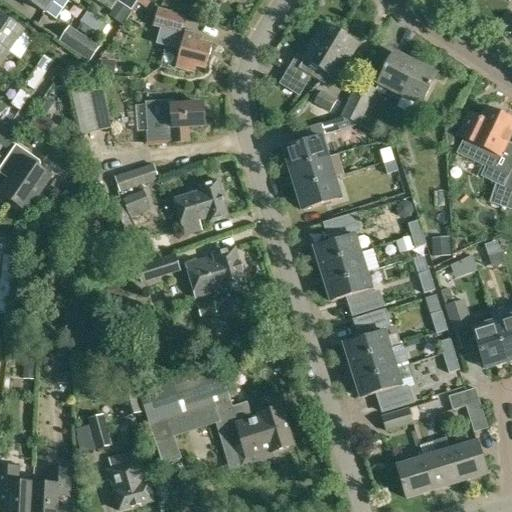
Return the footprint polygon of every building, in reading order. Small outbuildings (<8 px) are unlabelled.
[(69,0),(26,0),(46,14),(56,20),(69,0)] [(96,0),(96,1),(111,11),(117,1),(114,0),(96,0)] [(116,0),(131,10),(137,0),(116,0)] [(151,2),(146,0),(140,0),(139,3),(147,8),(151,2)] [(108,17),(119,24),(129,10),(117,2),(108,17)] [(201,37),(185,32),(181,31),(185,18),(165,13),(157,10),(153,26),(160,28),(157,43),(166,45),(181,49),(176,68),(193,72),(195,66),(206,69),(212,46),(200,42),(201,37)] [(82,21),(97,31),(103,21),(89,12),(82,21)] [(0,45),(9,52),(24,32),(0,15),(0,45)] [(106,37),(112,28),(105,23),(99,32),(106,37)] [(279,85),(300,97),(311,77),(315,79),(331,52),(327,50),(338,32),(324,24),(304,57),(298,54),(279,85)] [(59,42),(89,62),(100,47),(69,27),(59,42)] [(331,52),(315,79),(330,88),(335,79),(337,80),(358,44),(338,32),(327,50),(331,52)] [(0,66),(9,52),(0,45),(0,66)] [(378,84),(421,106),(437,75),(393,53),(378,84)] [(35,70),(44,76),(54,62),(44,56),(35,70)] [(116,61),(102,60),(101,70),(115,72),(116,61)] [(25,84),(34,90),(44,76),(35,70),(25,84)] [(359,81),(348,103),(342,116),(360,125),(368,108),(364,106),(373,88),(359,81)] [(72,91),(82,136),(111,129),(101,84),(72,91)] [(11,104),(20,111),(30,97),(21,90),(11,104)] [(342,116),(348,103),(339,98),(337,100),(322,90),(308,113),(324,123),(330,113),(338,118),(342,116)] [(47,116),(54,105),(46,99),(39,111),(47,116)] [(145,132),(146,145),(189,142),(188,127),(204,126),(202,104),(172,106),(171,102),(147,104),(149,132),(145,132)] [(490,203),(507,208),(511,191),(511,189),(504,187),(511,170),(511,144),(507,142),(511,131),(511,120),(485,108),(480,119),(469,113),(458,136),(464,139),(457,154),(485,168),(481,177),(496,184),(490,203)] [(29,125),(45,136),(54,123),(38,113),(29,125)] [(321,124),(325,136),(336,132),(332,121),(321,124)] [(110,134),(99,137),(108,165),(119,162),(110,134)] [(284,147),(291,169),(327,158),(320,136),(284,147)] [(22,208),(26,211),(50,176),(39,168),(41,165),(40,161),(16,144),(1,167),(9,173),(10,177),(0,191),(0,193),(10,200),(11,203),(18,209),(22,208)] [(384,163),(394,159),(391,148),(380,151),(384,163)] [(291,169),(297,191),(334,179),(327,158),(291,169)] [(398,171),(394,159),(384,163),(387,174),(398,171)] [(451,161),(435,161),(435,187),(451,187),(451,161)] [(154,164),(115,177),(120,193),(159,180),(154,164)] [(88,185),(74,177),(67,188),(81,197),(88,185)] [(297,191),(304,211),(340,200),(334,179),(297,191)] [(174,198),(185,236),(203,231),(201,223),(210,220),(211,222),(228,217),(217,182),(200,187),(201,190),(174,198)] [(433,192),(434,206),(445,206),(444,191),(433,192)] [(142,192),(123,200),(129,214),(148,207),(142,192)] [(404,201),(398,203),(395,209),(398,215),(403,218),(409,216),(412,210),(410,204),(404,201)] [(315,247),(319,260),(358,247),(353,231),(360,229),(355,215),(325,224),(329,236),(331,243),(315,247)] [(412,236),(423,232),(419,221),(408,224),(412,236)] [(426,243),(423,232),(412,236),(416,247),(426,243)] [(433,238),(433,257),(450,256),(450,237),(433,238)] [(486,245),(488,255),(500,252),(497,241),(486,245)] [(319,260),(328,290),(368,278),(358,247),(319,260)] [(185,264),(195,300),(223,292),(223,293),(246,287),(235,248),(212,255),(213,256),(185,264)] [(137,267),(142,284),(180,272),(175,255),(137,267)] [(1,272),(13,273),(15,257),(4,256),(1,272)] [(419,275),(425,293),(435,290),(429,272),(419,275)] [(348,297),(353,316),(384,306),(380,292),(373,294),(368,278),(328,290),(332,302),(348,297)] [(0,297),(9,298),(11,281),(0,280),(0,297)] [(431,315),(437,334),(447,331),(437,295),(425,299),(430,315),(431,315)] [(0,313),(7,315),(9,298),(0,297),(0,313)] [(197,305),(201,319),(217,314),(213,300),(197,305)] [(444,306),(451,332),(472,326),(465,300),(444,306)] [(511,303),(491,310),(496,323),(507,362),(511,360),(511,303)] [(349,356),(388,344),(383,328),(390,326),(385,311),(355,321),(359,333),(361,339),(345,344),(349,356)] [(473,330),(484,369),(507,362),(496,323),(473,330)] [(444,358),(455,355),(450,339),(440,343),(444,358)] [(358,386),(398,374),(388,344),(349,356),(358,386)] [(68,354),(68,346),(57,347),(57,355),(68,354)] [(460,370),(455,355),(444,358),(449,373),(460,370)] [(23,379),(35,380),(36,360),(25,359),(23,379)] [(156,444),(163,465),(182,459),(174,438),(220,422),(228,449),(243,445),(247,458),(270,451),(271,453),(293,446),(281,407),(259,414),(260,417),(253,419),(247,402),(233,407),(231,400),(227,401),(215,364),(137,391),(145,411),(156,444)] [(124,419),(145,411),(137,391),(130,371),(111,378),(113,385),(124,419)] [(379,400),(383,412),(414,403),(409,388),(403,391),(398,374),(358,386),(362,399),(378,394),(380,400),(379,400)] [(70,384),(70,376),(58,376),(58,384),(70,384)] [(466,407),(474,433),(488,429),(476,389),(448,397),(453,411),(466,407)] [(382,418),(386,431),(413,423),(409,409),(382,418)] [(81,432),(88,453),(113,446),(104,415),(88,419),(91,430),(81,432)] [(447,439),(435,443),(438,453),(423,458),(433,491),(460,483),(450,450),(447,439)] [(450,450),(460,483),(487,474),(477,441),(450,450)] [(108,470),(120,511),(154,501),(149,482),(146,483),(140,461),(137,450),(108,458),(112,469),(108,470)] [(396,466),(407,499),(433,491),(423,458),(396,466)] [(31,511),(33,483),(21,483),(21,467),(0,465),(0,494),(8,494),(6,511),(31,511)] [(33,483),(31,511),(56,511),(58,497),(71,498),(72,469),(47,468),(46,484),(33,483)]
